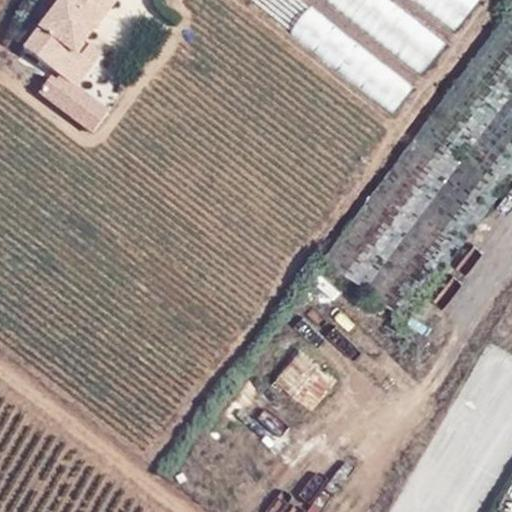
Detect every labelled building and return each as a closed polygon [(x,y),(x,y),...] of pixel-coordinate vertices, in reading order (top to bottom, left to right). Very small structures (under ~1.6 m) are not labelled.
[(58,71),(78,86),(82,81),(105,50),(92,40),(120,1),(118,0),(59,0),(25,47),(58,71)] [(388,126),(227,0),(171,0),(367,153),(388,126)] [(415,88),(302,0),(246,0),(393,116),(415,88)] [(448,45),(392,0),(324,0),(422,78),(448,45)] [(481,0),(418,0),(458,31),(481,0)] [(511,21),(505,16),(325,255),(408,317),(511,178),(511,21)] [(78,86),(58,71),(42,92),(93,133),(108,102),(82,81),(78,86)] [(335,377),(299,349),(275,379),(311,407),(335,377)] [(479,511),(511,448),(511,418),(504,414),(511,399),(511,389),(465,366),(391,511),(479,511)]
